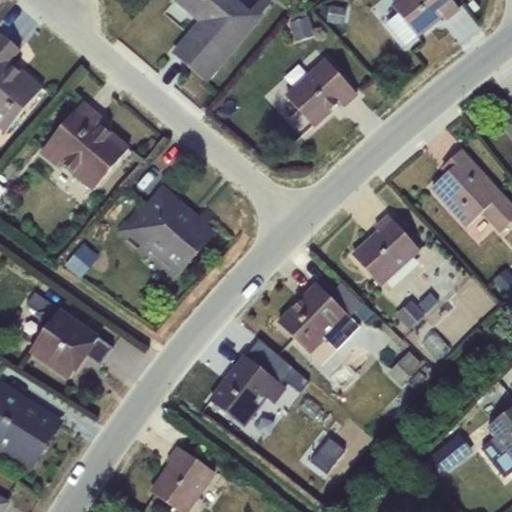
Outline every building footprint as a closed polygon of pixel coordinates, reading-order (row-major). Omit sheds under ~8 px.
[(175,0),(174,1),(200,25),(174,55),(205,81),(263,14),(262,14),(271,3),(267,0),(260,0),(251,11),(236,0),(175,0)] [(425,31),(400,0),(393,6),(399,13),(387,23),(406,47),(425,31)] [(399,0),(400,0),(425,31),(443,17),(446,20),(460,9),(451,0),(399,0)] [(322,6),(320,19),(328,21),(328,23),(345,26),(348,8),(331,6),(330,7),(322,6)] [(309,17),(290,23),(296,43),(314,37),(309,17)] [(21,50),(3,35),(0,38),(0,129),(5,134),(43,89),(11,62),(21,50)] [(357,94),(326,61),(311,74),(301,63),(289,75),(299,85),(286,97),(313,127),(339,103),(343,107),(357,94)] [(102,119),(83,103),(40,154),(57,168),(61,164),(93,193),(129,150),(98,124),(102,119)] [(511,222),(511,207),(460,152),(443,168),(448,173),(433,187),(468,226),(482,214),(500,234),(511,222)] [(192,226),(199,217),(162,185),(143,208),(149,212),(166,193),(190,213),(184,219),(192,226)] [(190,213),(166,193),(149,212),(143,208),(139,205),(117,232),(146,257),(151,252),(156,247),(183,270),(211,237),(203,231),(216,216),(207,208),(199,217),(192,226),(184,219),(190,213)] [(379,233),(353,256),(382,288),(421,252),(389,217),(376,229),(379,233)] [(81,245),(66,265),(82,278),(97,258),(81,245)] [(156,247),(151,252),(179,275),(183,270),(156,247)] [(511,274),(507,269),(493,281),(504,294),(505,293),(511,300),(511,298),(511,274)] [(318,285),(279,324),(311,356),(325,341),(337,352),(361,327),(351,318),(356,313),(364,322),(372,314),(343,284),(329,297),(318,285)] [(30,351),(70,379),(82,362),(77,357),(82,350),(87,354),(86,356),(101,367),(113,349),(99,338),(100,336),(36,293),(27,306),(38,313),(42,335),(30,351)] [(412,300),(395,316),(410,330),(439,302),(429,293),(417,305),(412,300)] [(435,332),(424,342),(439,359),(450,348),(435,332)] [(259,340),(246,357),(281,385),(284,381),(300,393),(309,382),(259,340)] [(410,352),(388,374),(401,387),(423,364),(410,352)] [(246,357),(211,402),(246,429),(268,400),(275,405),(287,389),(281,385),(246,357)] [(0,446),(28,465),(29,462),(33,464),(59,422),(0,384),(0,446)] [(511,408),(487,428),(496,439),(483,449),(505,478),(511,471),(511,408)] [(344,433),(326,455),(341,467),(358,444),(344,433)] [(460,434),(432,456),(446,473),(474,451),(460,434)] [(152,493),(179,511),(190,511),(217,474),(177,447),(167,462),(171,465),(152,493)] [(0,511),(3,511),(8,504),(0,499),(0,511)]
